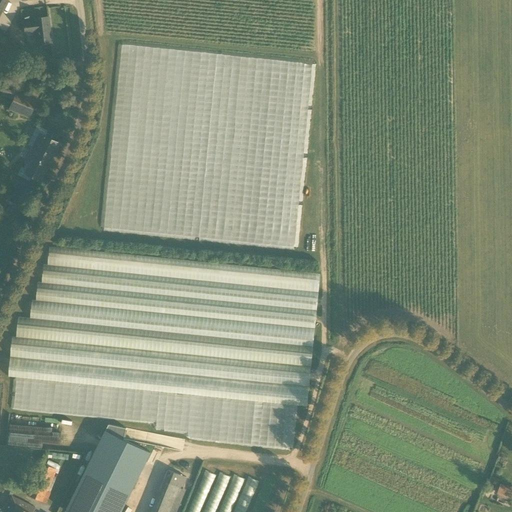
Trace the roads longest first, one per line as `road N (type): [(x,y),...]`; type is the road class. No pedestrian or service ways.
road 1 (unclassified): [(298,511),(346,370),(377,334),(406,332),(434,343),(511,407)]
road 2 (unclassified): [(0,315),(89,110),(84,0)]
